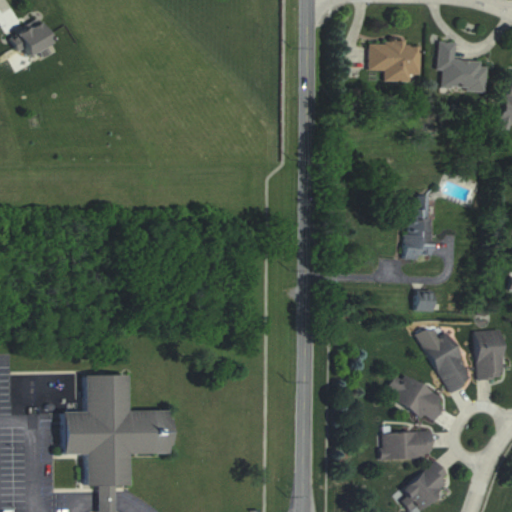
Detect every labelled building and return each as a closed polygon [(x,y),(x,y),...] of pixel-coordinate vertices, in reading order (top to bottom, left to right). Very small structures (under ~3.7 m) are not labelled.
[(39,50),(38,48),(46,44),(35,21),(10,33),(22,58),(39,50)] [(406,80),(406,75),(415,75),(415,41),(364,41),(364,70),(381,70),(381,80),(406,80)] [(436,89),(481,92),(483,61),(450,59),(451,42),(434,41),(432,70),(438,70),(436,89)] [(511,71),(507,70),(493,127),(507,131),(508,126),(511,126),(511,71)] [(400,209),(399,259),(422,259),(423,196),(412,196),(411,209),(400,209)] [(440,332),(435,336),(428,325),(411,336),(447,391),(469,377),(440,332)] [(496,329),(471,331),(474,379),(499,377),(496,329)] [(429,422),(441,398),(390,373),(383,388),(390,391),(386,401),(429,422)] [(163,454),(163,411),(121,410),(121,375),(79,375),(79,412),(55,412),(55,456),(79,456),(79,487),(93,487),(93,511),(109,511),(110,487),(122,487),(122,454),(163,454)] [(377,460),(427,459),(427,432),(377,432),(377,460)] [(443,475),(431,461),(392,496),(406,511),(414,511),(442,487),(436,480),(443,475)]
